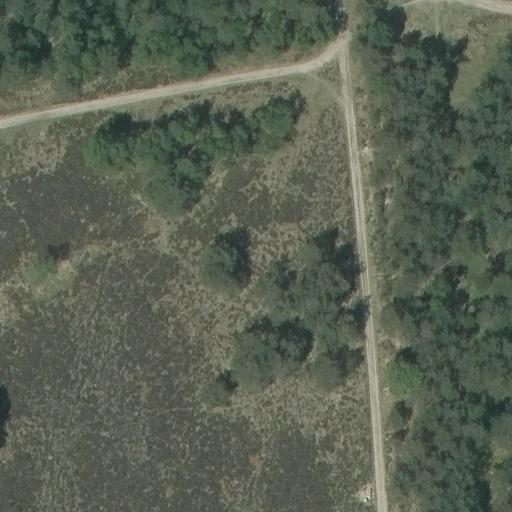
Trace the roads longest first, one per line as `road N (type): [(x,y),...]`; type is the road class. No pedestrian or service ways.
road 1 (track): [(376,511),(339,45)]
road 2 (track): [(339,45),(305,69),(0,126)]
